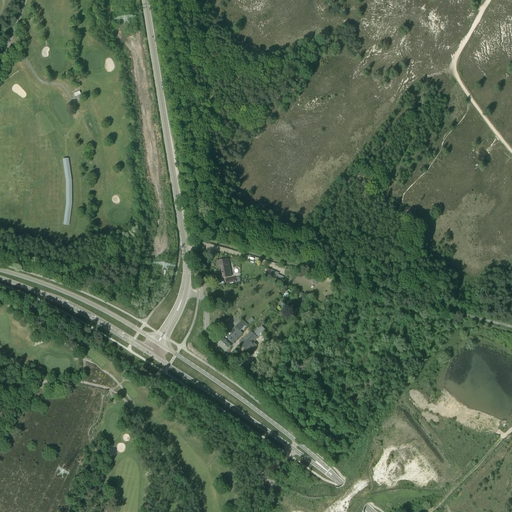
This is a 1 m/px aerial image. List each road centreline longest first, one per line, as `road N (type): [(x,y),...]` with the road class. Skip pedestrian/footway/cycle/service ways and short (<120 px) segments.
road 1 (tertiary): [(183,293),(183,236),(145,0)]
road 2 (tertiary): [(327,471),(157,342)]
road 3 (tertiary): [(152,354),(327,471)]
road 4 (unclassified): [(157,342),(82,299),(0,269)]
road 5 (unclassified): [(0,278),(64,303),(152,354)]
